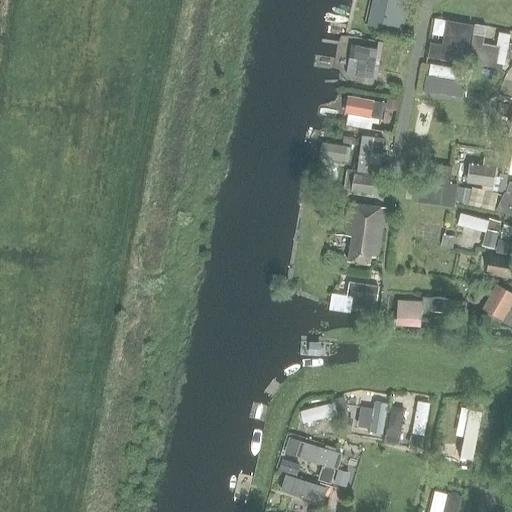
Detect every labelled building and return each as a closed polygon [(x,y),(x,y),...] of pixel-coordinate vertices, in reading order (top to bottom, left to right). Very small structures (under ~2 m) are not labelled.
[(410,0),(375,0),(370,26),(404,33),(410,0)] [(470,25),(444,20),(439,44),(428,42),(426,57),(463,64),(470,25)] [(472,24),(470,34),(482,36),(484,26),(472,24)] [(509,33),(497,31),(492,56),(479,53),(476,64),(490,67),(491,62),(503,64),(504,58),(511,60),(511,57),(511,49),(506,49),(509,33)] [(462,70),(429,64),(424,90),(458,96),(462,70)] [(387,91),(390,76),(364,72),(361,87),(387,91)] [(349,114),(370,118),(383,121),(386,104),(348,96),(344,113),(349,114)] [(348,122),(350,122),(353,123),(352,126),(368,129),(370,118),(349,114),(348,122)] [(357,172),(379,174),(384,138),(362,135),(357,172)] [(347,147),(328,144),(322,142),(319,157),(344,162),(347,147)] [(467,184),(494,188),(498,160),(484,158),(484,165),(470,163),(467,184)] [(452,167),(432,165),(430,184),(440,185),(440,189),(414,186),(412,201),(412,202),(453,207),(456,186),(450,186),(452,167)] [(382,176),(357,173),(352,172),(352,173),(347,172),(344,189),(352,190),(351,192),(380,196),(382,176)] [(511,197),(504,195),(498,209),(511,215),(511,197)] [(386,208),(351,203),(346,235),(352,236),(348,262),(372,265),(373,257),(379,258),(386,208)] [(489,221),(461,213),(458,225),(487,233),(489,221)] [(511,242),(498,240),(495,253),(511,255),(511,242)] [(511,271),(511,257),(489,254),(484,276),(510,280),(511,271)] [(350,309),(372,313),(377,287),(347,282),(345,295),(352,297),(350,309)] [(511,299),(511,294),(494,284),(481,307),(501,319),(511,299)] [(397,325),(421,326),(422,311),(449,313),(449,315),(464,317),(465,302),(423,298),(422,302),(398,301),(397,325)] [(426,398),(413,396),(408,427),(421,429),(426,398)] [(388,404),(375,402),(370,433),(383,435),(388,404)] [(303,423),(338,415),(335,403),(300,412),(303,423)] [(467,433),(463,432),(438,437),(440,448),(450,446),(451,454),(464,451),(463,444),(465,443),(471,444),(474,445),(477,430),(468,428),(467,433)] [(342,454),(300,441),(295,457),(321,465),(316,480),(329,484),(333,469),(337,470),(342,454)] [(302,471),(303,462),(285,460),(285,470),(302,471)] [(327,488),(285,475),(280,491),(322,504),(327,488)] [(457,511),(462,496),(447,493),(442,511),(457,511)]
